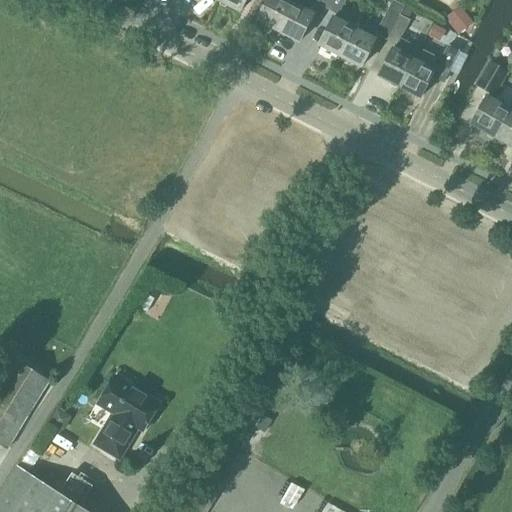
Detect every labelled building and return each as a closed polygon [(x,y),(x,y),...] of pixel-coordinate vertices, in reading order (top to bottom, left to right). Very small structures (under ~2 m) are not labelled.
[(219,0),(241,11),(246,0),(219,0)] [(293,3),(292,2),(287,0),(267,0),(257,19),(279,30),(293,3)] [(313,12),(315,9),(312,2),(313,0),(293,0),(292,2),(293,3),(279,30),(300,41),(314,13),(313,12)] [(331,0),(327,8),(338,13),(344,0),(331,0)] [(396,0),(391,0),(374,33),(386,39),(404,4),(396,0)] [(473,20),(459,4),(445,16),(459,32),(473,20)] [(399,14),(386,39),(395,44),(398,37),(401,39),(410,20),(399,14)] [(339,59),(341,55),(355,28),(334,17),(318,49),(339,59)] [(355,28),(341,55),(361,66),(375,38),(355,28)] [(418,48),(401,39),(398,37),(395,44),(378,75),(399,86),(418,48)] [(418,48),(399,86),(420,97),(436,66),(446,72),(457,50),(446,44),(439,58),(418,48)] [(489,60),(475,85),(495,97),(509,72),(489,60)] [(496,138),(511,111),(491,99),(476,126),(496,138)] [(511,111),(496,138),(511,146),(511,111)] [(0,444),(6,448),(49,380),(10,357),(2,369),(4,370),(0,375),(5,378),(0,385),(0,444)] [(163,404),(116,375),(98,405),(113,414),(94,445),(120,461),(139,431),(144,434),(163,404)] [(0,511),(87,511),(17,468),(0,493),(0,511)]
